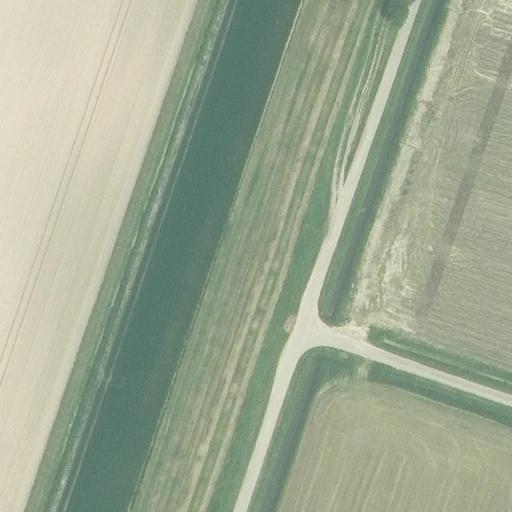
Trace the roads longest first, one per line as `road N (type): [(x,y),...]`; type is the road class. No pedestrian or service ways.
road 1 (unclassified): [(300,331),(415,0)]
road 2 (track): [(338,220),(336,167),(382,0)]
road 3 (unclassified): [(511,404),(300,331)]
road 4 (unclassified): [(239,511),(300,331)]
